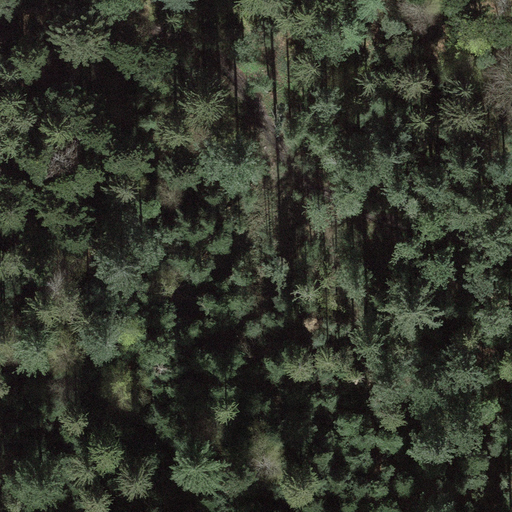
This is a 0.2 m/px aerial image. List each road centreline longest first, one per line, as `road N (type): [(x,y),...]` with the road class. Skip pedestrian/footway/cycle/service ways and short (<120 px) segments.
road 1 (track): [(324,110),(239,141),(0,160)]
road 2 (track): [(511,209),(280,87)]
road 3 (track): [(280,87),(130,0)]
